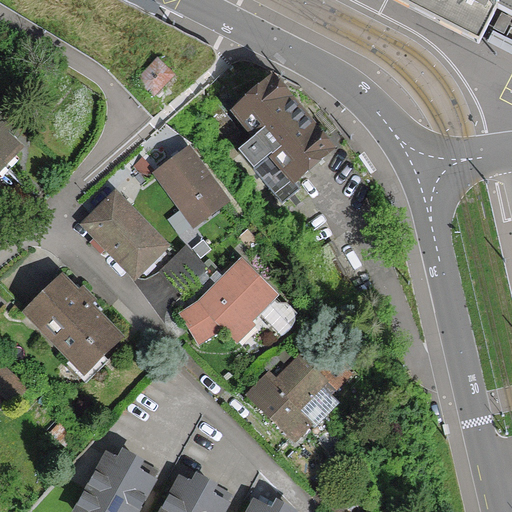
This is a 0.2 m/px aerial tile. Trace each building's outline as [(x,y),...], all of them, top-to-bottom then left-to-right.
[(511,0),(393,0),(481,45),(494,19),(499,10),(511,16),(511,0)] [(511,20),(501,15),(494,29),(504,35),(511,20)] [(511,40),(494,31),(488,42),(511,54),(511,40)] [(158,59),(137,80),(155,98),(176,78),(158,59)] [(245,137),(233,147),(278,202),(291,192),(298,186),(292,179),(329,149),(268,75),(224,111),(245,137)] [(0,155),(18,137),(4,124),(10,117),(0,107),(0,155)] [(194,231),(232,202),(191,148),(153,176),(194,231)] [(134,282),(170,247),(117,192),(81,227),(134,282)] [(203,241),(193,250),(201,260),(211,251),(203,241)] [(182,297),(210,272),(187,247),(160,271),(182,297)] [(197,303),(180,314),(202,348),(224,334),(236,347),(258,326),(255,322),(280,300),(242,262),(222,280),(197,303)] [(86,380),(126,340),(60,276),(21,315),(86,380)] [(325,390),(330,384),(294,354),(270,380),(262,372),(239,397),(289,444),(311,420),(298,408),(319,385),(325,390)] [(0,391),(5,396),(21,377),(0,358),(0,391)] [(77,511),(141,511),(158,481),(143,473),(146,466),(123,454),(118,463),(106,457),(77,511)] [(195,486),(181,479),(163,511),(227,511),(231,507),(215,498),(220,488),(200,478),(195,486)] [(330,486),(314,497),(324,511),(342,511),(347,509),(330,486)] [(274,511),(270,511),(254,503),(248,511),(289,511),(278,506),(274,511)]
